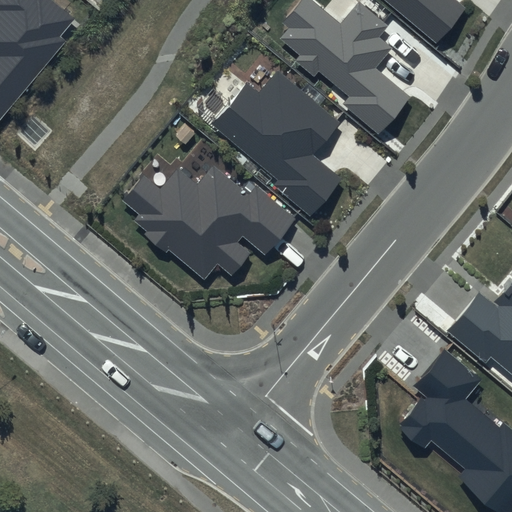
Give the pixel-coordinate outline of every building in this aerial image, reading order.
[(74,18),(52,0),(0,0),(0,117),(65,42),(59,37),(74,18)] [(387,26),(359,2),(340,25),(310,0),(300,0),(282,22),(290,28),(280,39),(299,55),(294,60),(314,77),(319,71),(349,97),(344,104),(379,133),(409,97),(374,68),(391,48),(378,37),(387,26)] [(383,0),(436,44),(466,9),(455,0),(383,0)] [(340,122),(277,70),(259,92),(247,82),(211,126),(277,180),(274,184),(311,215),(341,179),(313,155),(340,122)] [(197,183),(178,166),(159,188),(142,174),(121,199),(139,214),(134,221),(147,231),(144,234),(167,253),(169,250),(204,280),(218,263),(230,274),(248,253),(235,242),(242,234),(265,253),(294,219),(254,186),(247,194),(212,165),(197,183)] [(511,282),(495,304),(479,291),(445,332),(486,364),(491,358),(511,375),(511,282)] [(483,379),(443,346),(410,386),(425,398),(400,428),(424,448),(431,440),(466,469),(461,475),(505,511),(511,511),(511,429),(503,421),(499,425),(467,398),(483,379)]
